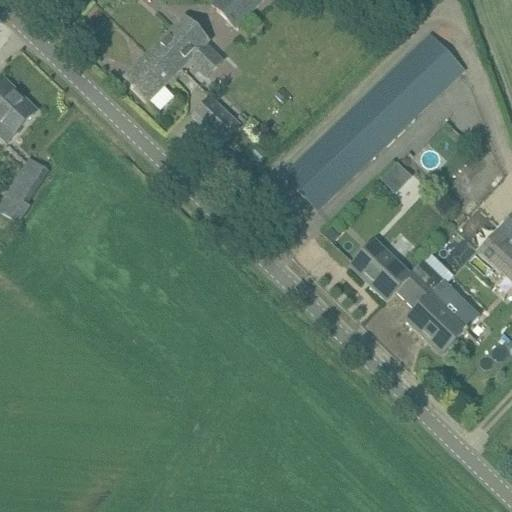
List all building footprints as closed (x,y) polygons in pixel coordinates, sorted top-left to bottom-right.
[(265,0),(217,0),(211,7),(235,31),(265,0)] [(169,58),(180,69),(189,61),(206,79),(221,64),(203,47),(206,44),(184,21),(150,56),(160,67),(169,58)] [(429,37),(297,163),(283,177),(317,213),(463,73),(429,37)] [(147,103),(180,69),(169,58),(160,67),(150,56),(124,81),(147,103)] [(0,87),(0,141),(4,146),(33,116),(15,99),(18,96),(4,83),(0,87)] [(208,101),(205,104),(191,119),(221,146),(237,129),(208,101)] [(31,161),(0,206),(0,216),(18,227),(29,210),(24,207),(47,173),(31,161)] [(392,195),(408,177),(394,164),(377,181),(392,195)] [(511,223),(508,220),(496,233),(511,247),(511,223)] [(511,247),(496,233),(478,252),(511,283),(511,247)] [(375,241),(351,265),(372,285),(369,287),(385,303),(395,293),(412,276),(375,241)] [(424,335),(444,355),(479,318),(423,264),(412,276),(395,293),(415,313),(405,322),(421,337),(424,335)]
